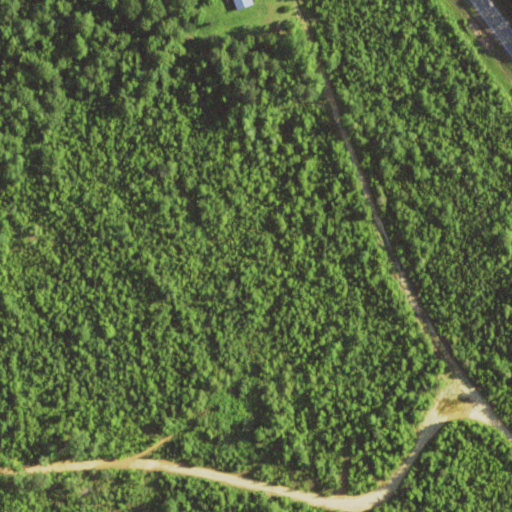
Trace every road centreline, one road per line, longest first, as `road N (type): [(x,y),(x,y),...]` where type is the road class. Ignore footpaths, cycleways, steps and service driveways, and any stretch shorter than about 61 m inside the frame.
road 1 (residential): [(460,374),(373,508),(337,510),(183,459),(110,453),(0,479)]
road 2 (residential): [(511,437),(450,360),(389,248),(295,0)]
